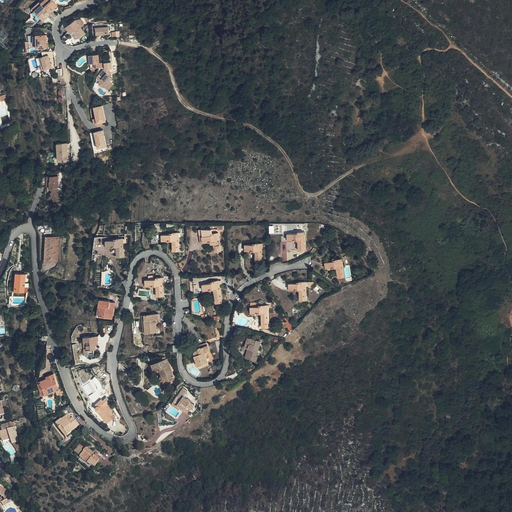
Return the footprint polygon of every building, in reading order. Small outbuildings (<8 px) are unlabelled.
[(44,0),(42,2),(42,3),(50,12),(59,5),(54,0),(44,0)] [(50,12),(42,3),(35,10),(44,20),(49,16),(48,16),(51,13),(50,12)] [(84,23),(80,18),(75,20),(66,27),(71,33),(74,31),(80,38),(86,33),(80,25),(84,23)] [(110,33),(109,26),(96,26),(97,34),(110,33)] [(29,35),(30,48),(47,47),(47,34),(29,35)] [(40,54),(41,61),(43,60),(45,66),(52,64),(49,52),(40,54)] [(90,63),(91,63),(94,63),(94,67),(100,67),(99,54),(89,54),(90,63)] [(105,68),(99,74),(103,78),(100,80),(99,82),(104,87),(108,90),(113,84),(110,81),(113,77),(110,75),(107,73),(107,68),(109,68),(112,67),(112,61),(104,62),(105,68)] [(96,117),(93,118),(95,125),(104,123),(103,121),(107,120),(104,104),(94,105),(96,117)] [(95,131),(99,147),(107,145),(104,129),(95,131)] [(57,143),(58,158),(69,158),(68,142),(57,143)] [(51,180),(51,175),(42,175),(41,186),(50,186),(50,180),(51,180)] [(51,175),(51,180),(50,180),(50,186),(50,188),(53,188),(54,191),(51,192),(54,201),(62,198),(57,187),(59,187),(58,175),(51,175)] [(212,228),(202,229),(203,236),(201,236),(202,242),(210,241),(211,243),(214,244),(215,251),(221,250),(218,232),(213,233),(212,228)] [(305,250),(304,231),(298,231),(298,233),(288,233),(289,239),(298,239),(298,250),(305,250)] [(179,250),(179,232),(172,232),(172,234),(163,234),(163,240),(173,239),(173,250),(179,250)] [(58,261),(59,237),(47,236),(46,261),(58,261)] [(124,256),(123,238),(117,238),(117,239),(107,240),(107,246),(117,246),(117,256),(124,256)] [(262,261),(262,243),(256,243),(256,244),(246,244),(246,250),(255,250),(255,261),(262,261)] [(344,276),(341,258),(336,259),(334,258),(333,258),(332,259),(331,259),(331,261),(326,262),(327,268),(336,266),(338,277),(344,276)] [(26,273),(16,272),(15,288),(17,288),(17,291),(25,292),(25,286),(25,284),(25,282),(26,273)] [(154,279),(148,279),(146,279),(147,285),(156,285),(157,296),(163,295),(162,277),(156,277),(156,279),(154,279)] [(222,301),(219,280),(213,280),(213,282),(204,284),(204,290),(214,288),(216,303),(222,301)] [(306,285),(306,281),(299,281),(299,282),(290,283),(290,289),(299,289),(300,300),(306,299),(306,285)] [(110,301),(110,300),(100,298),(97,313),(102,313),(101,315),(112,317),(115,302),(110,301)] [(268,327),(268,304),(261,305),(261,306),(252,306),(252,313),(261,312),(262,327),(268,327)] [(157,331),(156,321),(156,318),(157,318),(159,318),(159,313),(143,315),(145,332),(157,331)] [(83,336),(84,340),(87,341),(87,349),(88,349),(89,348),(94,348),(96,348),(96,344),(96,340),(97,340),(99,340),(98,335),(83,336)] [(248,348),(246,356),(253,359),(256,360),(258,356),(256,355),(261,341),(248,337),(245,347),(248,348)] [(198,365),(208,362),(209,361),(205,351),(210,350),(207,342),(194,346),(195,350),(194,352),(194,355),(198,365)] [(174,378),(167,358),(151,364),(154,371),(159,369),(164,382),(174,378)] [(47,377),(41,379),(46,393),(56,390),(59,389),(54,373),(47,375),(47,377)] [(99,388),(102,385),(98,381),(97,379),(96,378),(93,380),(99,388)] [(46,393),(41,379),(38,380),(42,395),(46,393)] [(177,395),(173,400),(177,403),(176,404),(180,407),(181,406),(185,408),(184,409),(183,410),(187,412),(190,408),(191,408),(194,404),(189,400),(189,399),(187,397),(186,398),(183,396),(185,393),(187,390),(183,388),(178,395),(177,395)] [(116,415),(110,409),(107,405),(110,403),(111,401),(107,396),(103,400),(102,398),(96,403),(97,405),(96,406),(96,408),(108,421),(116,415)] [(177,403),(173,400),(171,404),(178,409),(180,407),(176,404),(177,403)] [(54,424),(58,428),(60,427),(67,435),(71,432),(70,431),(79,424),(73,417),(71,419),(68,422),(64,417),(61,420),(60,419),(54,424)] [(10,428),(1,431),(0,431),(0,436),(1,439),(9,437),(11,444),(18,441),(14,427),(10,428)] [(60,427),(58,428),(65,437),(67,435),(60,427)] [(82,451),(83,450),(77,446),(74,451),(80,456),(83,451),(82,451)] [(85,447),(84,449),(93,456),(94,454),(85,447)] [(84,449),(83,450),(82,451),(83,451),(80,456),(79,457),(82,459),(90,466),(91,465),(94,468),(97,463),(96,462),(98,460),(93,456),(84,449)] [(7,499),(0,503),(3,507),(9,502),(7,499)]
